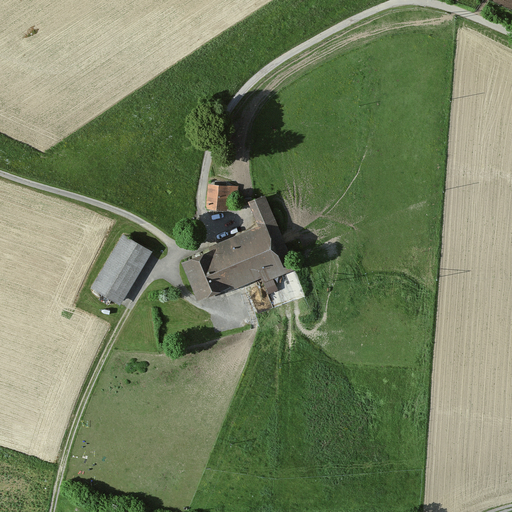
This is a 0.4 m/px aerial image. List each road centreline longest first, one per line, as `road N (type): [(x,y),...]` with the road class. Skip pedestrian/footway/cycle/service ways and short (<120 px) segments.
road 1 (unclassified): [(511,33),(442,5),(400,1),(262,72),(212,140),(201,201),(206,238),(168,259),(131,305)]
road 2 (track): [(50,511),(70,432),(131,305)]
road 3 (track): [(0,174),(106,207),(177,253)]
